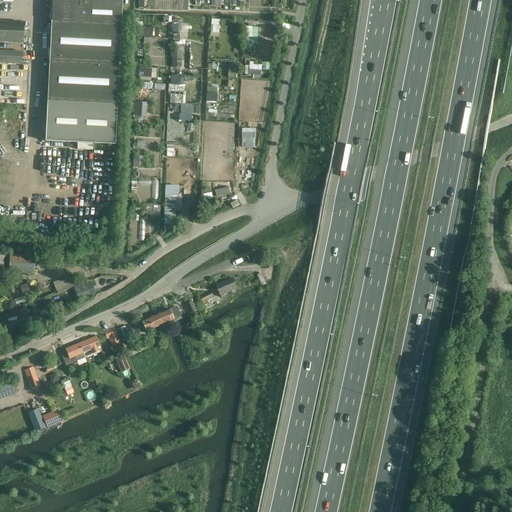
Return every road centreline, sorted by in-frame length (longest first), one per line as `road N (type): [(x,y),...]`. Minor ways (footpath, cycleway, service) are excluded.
road 1 (motorway): [(384,0),(279,511)]
road 2 (motorway): [(429,0),(325,511)]
road 3 (motorway): [(377,511),(479,0)]
road 4 (track): [(24,351),(185,237),(268,204)]
road 5 (unclassified): [(274,217),(511,119)]
road 6 (unclassified): [(274,217),(270,167),(302,0)]
road 7 (unclassified): [(137,303),(274,217)]
road 8 (unclassified): [(0,362),(137,303)]
road 9 (residential): [(254,252),(137,303)]
